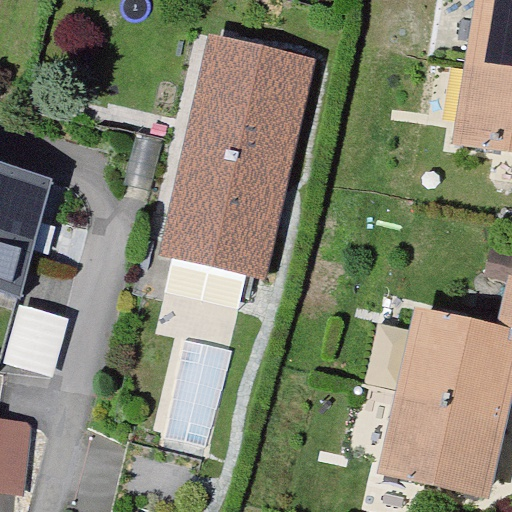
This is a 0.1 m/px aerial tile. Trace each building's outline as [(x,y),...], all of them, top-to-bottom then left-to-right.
[(511,0),(485,0),(459,136),(511,146),(511,0)] [(313,64),(209,42),(161,259),(265,282),(313,64)] [(55,190),(0,174),(0,303),(21,310),(55,190)] [(511,304),(505,332),(426,311),(385,470),(483,495),(511,383),(511,304)] [(13,308),(0,365),(0,366),(53,378),(66,319),(13,308)] [(16,511),(26,427),(0,424),(0,511),(16,511)]
